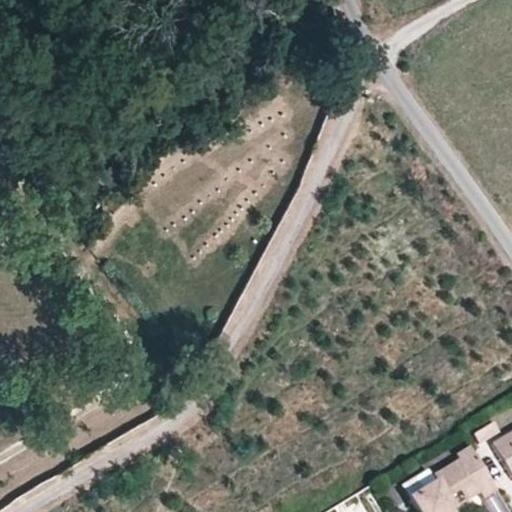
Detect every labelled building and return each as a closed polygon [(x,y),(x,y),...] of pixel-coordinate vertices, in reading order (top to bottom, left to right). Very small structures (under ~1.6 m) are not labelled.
[(498,434),(492,423),(472,435),(478,446),(498,434)] [(511,430),(489,444),(509,476),(511,473),(511,430)] [(495,491),(469,447),(454,456),(457,461),(430,478),(433,484),(408,499),(415,511),(448,511),(452,510),(446,500),(457,493),(471,484),(478,494),(481,500),(495,491)] [(408,499),(433,484),(430,478),(425,470),(399,486),(408,499)] [(478,494),(471,484),(457,493),(464,503),(478,494)]
